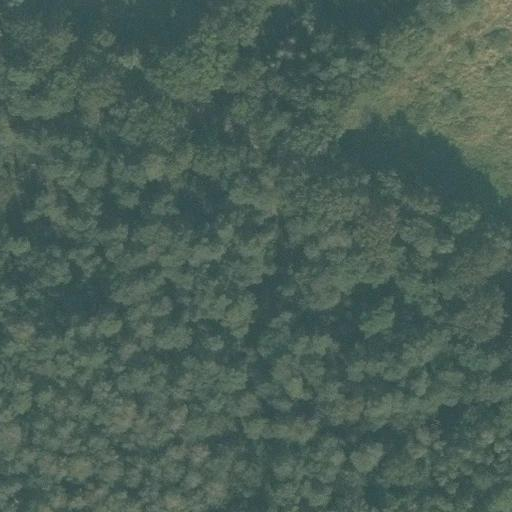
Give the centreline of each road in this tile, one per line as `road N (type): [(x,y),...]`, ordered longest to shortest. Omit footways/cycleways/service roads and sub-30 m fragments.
road 1 (unclassified): [(511,270),(120,65),(0,12)]
road 2 (unknown): [(219,433),(0,289)]
